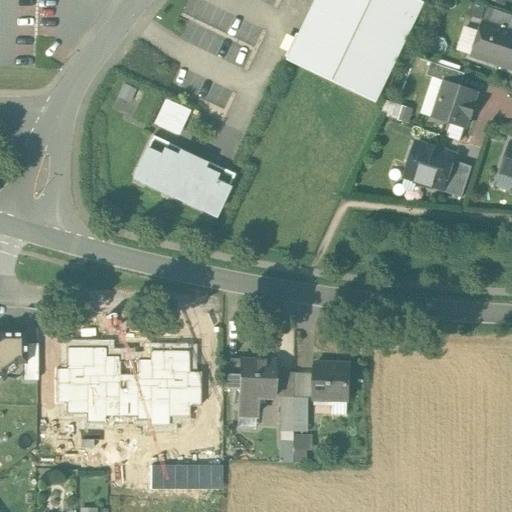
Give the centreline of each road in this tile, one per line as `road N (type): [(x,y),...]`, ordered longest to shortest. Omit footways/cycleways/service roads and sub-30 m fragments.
road 1 (tertiary): [(22,230),(216,279),(511,314)]
road 2 (residential): [(303,311),(8,302)]
road 3 (residential): [(54,119),(142,0)]
